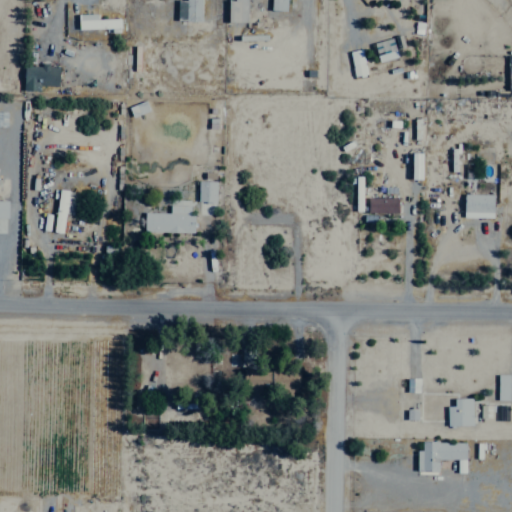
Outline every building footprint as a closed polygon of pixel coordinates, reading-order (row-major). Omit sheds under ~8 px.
[(199,0),(184,0),(185,0),(180,0),(176,0),(176,20),(199,20),(199,0)] [(246,22),(246,0),(226,0),(226,22),(246,22)] [(285,11),(285,0),(269,0),(270,11),(285,11)] [(95,19),(95,13),(77,14),(77,29),(119,28),(119,18),(95,19)] [(364,74),(360,49),(348,51),(351,76),(364,74)] [(57,86),(57,66),(23,65),(22,90),(39,90),(39,85),(57,86)] [(130,115),(147,111),(144,101),(127,105),(130,115)] [(409,179),(420,179),(421,153),(410,152),(409,179)] [(196,202),(214,202),(215,181),(197,180),(196,202)] [(51,231),(61,233),(64,213),(71,215),(74,197),(66,196),(67,190),(58,189),(51,231)] [(491,218),(492,194),(462,194),(462,217),(491,218)] [(396,197),(365,197),(365,213),(395,213),(396,197)] [(192,206),(168,205),(168,213),(143,212),(143,232),(191,232),(192,206)] [(508,374),(496,374),(496,400),(508,400),(508,374)] [(445,406),(446,426),(471,426),(470,398),(453,398),(453,406),(445,406)] [(417,410),(406,409),(406,419),(416,419),(417,410)] [(465,442),(421,441),(420,450),(415,450),(415,471),(436,472),(437,459),(464,459),(465,442)]
